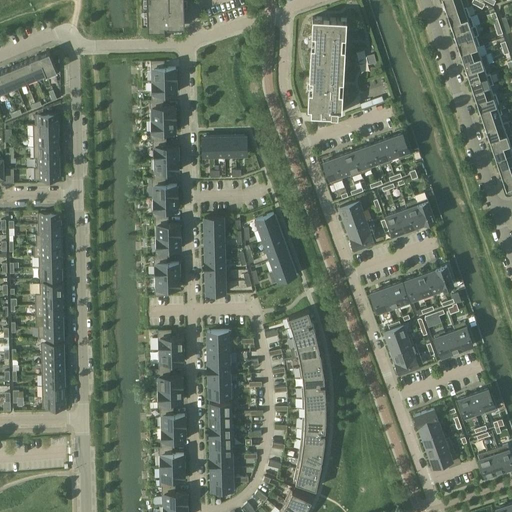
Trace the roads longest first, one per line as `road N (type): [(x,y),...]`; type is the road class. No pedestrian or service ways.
road 1 (residential): [(196,511),(246,493),(262,459),(268,397),(247,308),(191,310)]
road 2 (residential): [(84,418),(77,194)]
road 3 (residential): [(425,0),(496,209)]
road 4 (residential): [(196,511),(191,310)]
road 5 (residential): [(188,197),(184,44)]
road 6 (residential): [(77,194),(74,46)]
road 7 (residential): [(350,273),(303,143)]
road 8 (residential): [(303,143),(283,85),(284,12)]
road 9 (residential): [(394,395),(350,273)]
road 10 (residential): [(436,511),(394,395)]
